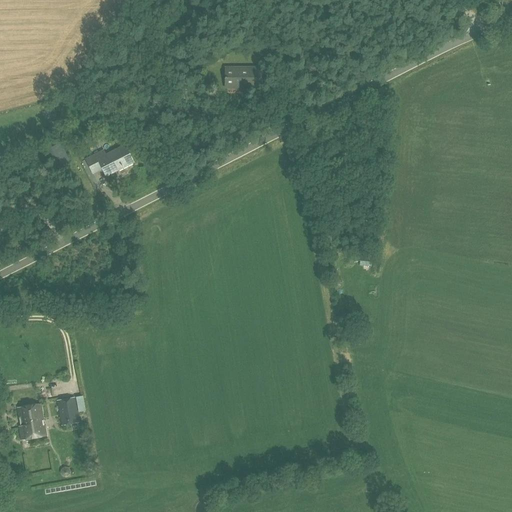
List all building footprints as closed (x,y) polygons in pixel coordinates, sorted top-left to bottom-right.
[(261,88),(261,67),(225,67),(225,85),(247,85),(247,88),(261,88)] [(70,161),(61,142),(46,150),(55,167),(70,161)] [(133,162),(124,145),(105,155),(103,150),(86,159),(93,174),(103,169),(107,176),(133,162)] [(76,397),(79,412),(86,410),(83,396),(76,397)] [(79,422),(75,397),(57,400),(62,425),(79,422)] [(46,435),(40,403),(17,408),(20,426),(19,426),(21,440),(46,435)]
